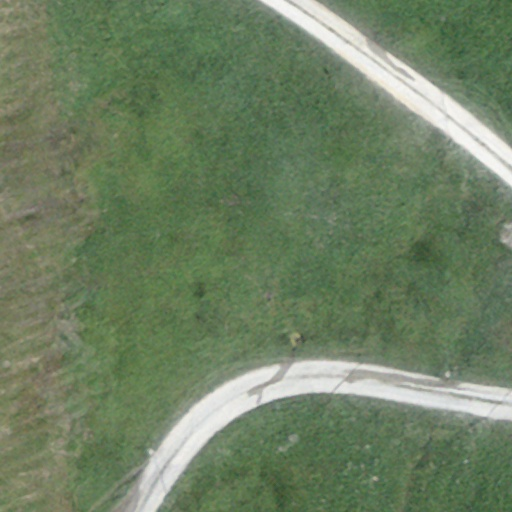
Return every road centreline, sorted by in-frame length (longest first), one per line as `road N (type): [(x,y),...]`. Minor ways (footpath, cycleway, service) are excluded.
road 1 (track): [(128,511),(191,418),(266,368),(396,359),(511,375)]
road 2 (track): [(511,166),(303,0)]
